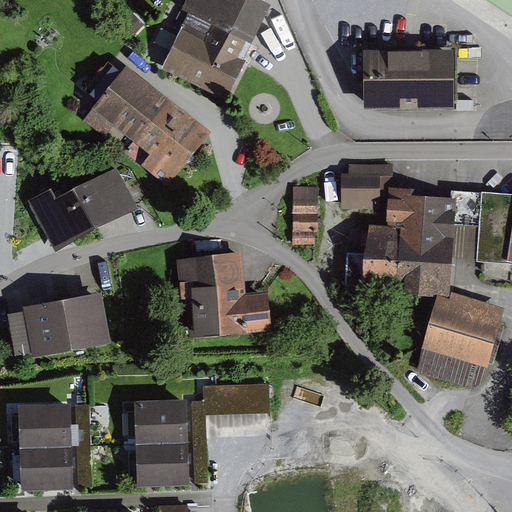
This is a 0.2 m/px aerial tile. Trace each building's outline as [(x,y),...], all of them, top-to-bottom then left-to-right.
[(170,51),(162,68),(227,98),(271,5),(259,0),(186,0),(183,9),(189,12),(178,36),(161,29),(154,43),(170,51)] [(336,0),(338,12),(391,6),(390,0),(336,0)] [(511,0),(489,0),(511,14),(511,0)] [(460,51),(363,52),(363,83),(372,83),(372,111),(461,111),(461,110),(460,51)] [(133,141),(166,99),(127,68),(84,122),(104,137),(113,125),(133,141)] [(181,170),(210,133),(166,99),(133,141),(151,156),(143,166),(168,186),(181,170)] [(393,188),(392,165),(349,166),(349,175),(342,175),(343,209),(379,209),(379,188),(389,188),(393,188)] [(30,203),(55,251),(137,210),(116,169),(55,200),(50,192),(30,203)] [(318,187),(294,187),(293,245),(318,245),(318,187)] [(400,227),(396,294),(445,294),(448,258),(450,225),(452,199),(417,196),(417,189),(393,188),(389,188),(388,227),(400,227)] [(511,195),(452,192),(452,199),(450,225),(479,227),(477,259),(477,262),(511,264),(511,195)] [(479,227),(450,225),(448,258),(477,259),(479,227)] [(388,227),(370,226),(365,255),(364,286),(364,293),(396,294),(400,227),(388,227)] [(248,252),(186,258),(189,298),(193,297),(197,336),(276,329),(273,294),(253,296),(248,252)] [(365,255),(348,254),(346,286),(364,286),(365,255)] [(106,294),(31,308),(34,320),(15,323),(21,355),(39,351),(40,356),(115,342),(106,294)] [(449,301),(438,297),(423,349),(485,367),(503,310),(452,294),(449,301)] [(423,349),(419,371),(470,390),(480,387),(485,367),(423,349)] [(274,385),(212,387),(213,401),(213,412),(275,411),(274,385)] [(200,479),(215,478),(213,412),(213,401),(197,401),(200,479)] [(144,435),(144,444),(192,443),(191,402),(143,403),(143,411),(134,412),(135,435),(144,435)] [(96,405),(84,405),(86,484),(98,484),(96,405)] [(75,406),(27,408),(27,416),(18,416),(19,439),(28,438),(28,449),(77,447),(75,406)] [(145,484),(193,483),(192,443),(144,444),(144,453),(135,453),(135,474),(145,474),(145,484)] [(30,488),(79,486),(77,447),(28,449),(29,458),(21,458),(21,478),(29,477),(30,488)] [(460,511),(458,488),(370,498),(371,511),(328,511),(324,470),(244,480),(247,511),(460,511)]
